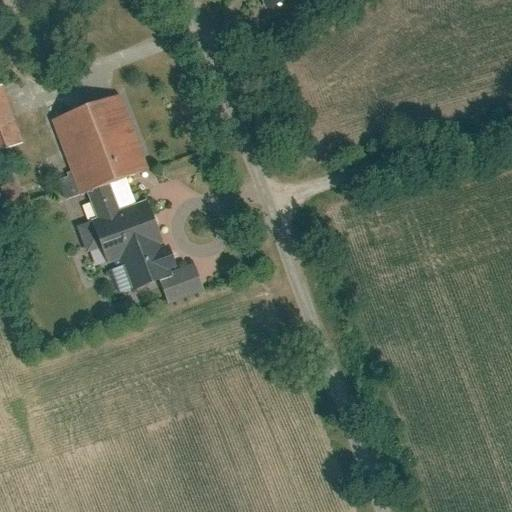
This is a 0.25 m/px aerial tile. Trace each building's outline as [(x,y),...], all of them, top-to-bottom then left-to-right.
[(265,0),(268,8),(289,0),(265,0)] [(0,79),(0,147),(22,139),(0,79)] [(122,93),(54,119),(74,172),(82,193),(89,191),(109,183),(150,167),(122,93)] [(82,193),(74,172),(60,177),(68,199),(82,193)] [(0,185),(0,205),(18,201),(12,182),(0,185)] [(109,183),(89,191),(99,217),(119,209),(109,183)] [(162,276),(175,272),(147,199),(119,209),(99,217),(79,224),(90,251),(103,246),(110,264),(122,259),(133,288),(162,276)] [(172,301),(206,288),(196,263),(175,272),(162,276),(172,301)]
